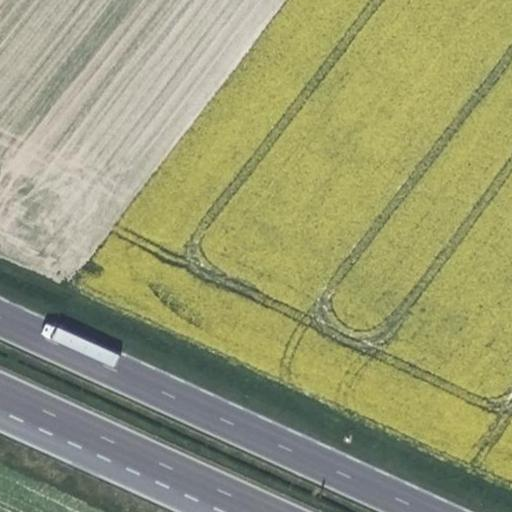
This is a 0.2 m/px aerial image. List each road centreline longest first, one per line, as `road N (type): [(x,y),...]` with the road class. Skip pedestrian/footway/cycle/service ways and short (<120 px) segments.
road 1 (primary): [(423,511),(0,318)]
road 2 (primary): [(0,390),(267,511)]
road 3 (unclassified): [(0,424),(194,511)]
